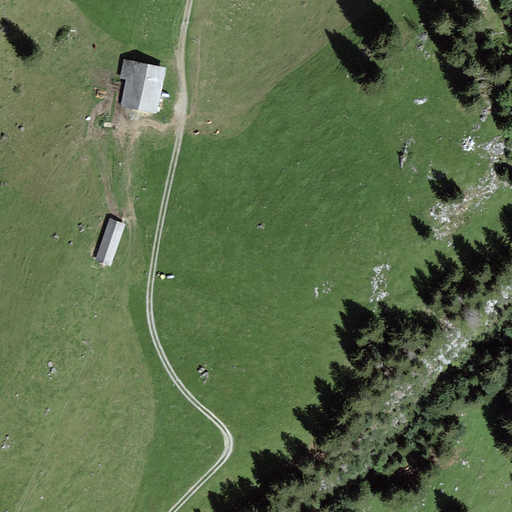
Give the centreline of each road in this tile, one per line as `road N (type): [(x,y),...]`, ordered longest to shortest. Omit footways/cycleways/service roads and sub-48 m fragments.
road 1 (track): [(172,511),(229,442),(183,391),(156,344),(152,273)]
road 2 (track): [(152,273),(181,125),(189,0)]
